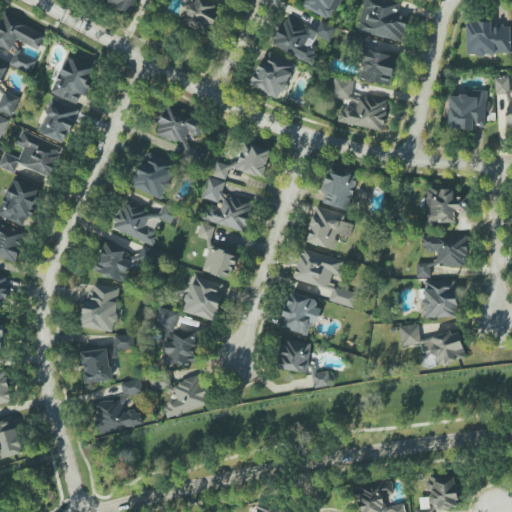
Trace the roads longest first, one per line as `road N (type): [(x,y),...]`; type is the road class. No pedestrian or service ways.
road 1 (residential): [(34,0),(211,97),(309,138),(408,159),(511,161)]
road 2 (residential): [(79,511),(43,372),(42,311),(144,62)]
road 3 (secondary): [(102,511),(315,463),(511,440)]
road 4 (residential): [(235,357),(309,138)]
road 5 (residential): [(408,159),(450,0)]
road 6 (residential): [(494,162),(498,321)]
